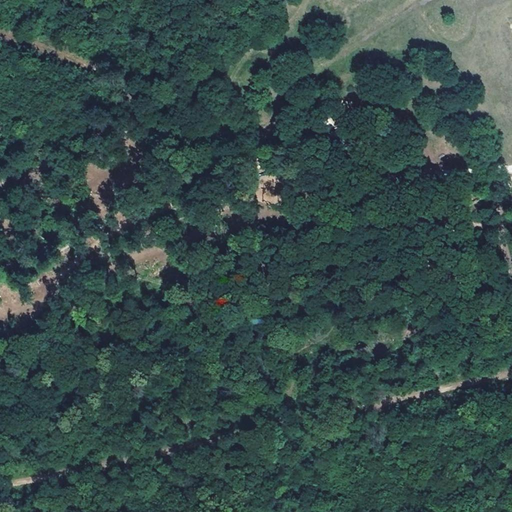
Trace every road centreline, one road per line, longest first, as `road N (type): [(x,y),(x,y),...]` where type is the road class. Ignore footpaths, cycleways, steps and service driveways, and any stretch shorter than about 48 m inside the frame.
road 1 (track): [(491,175),(223,234),(53,289),(0,296)]
road 2 (track): [(0,486),(416,392)]
